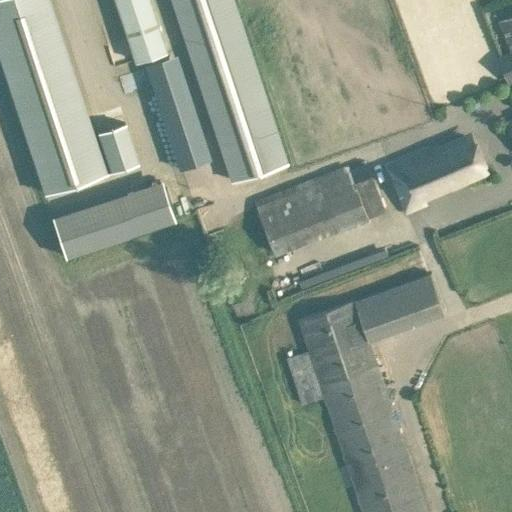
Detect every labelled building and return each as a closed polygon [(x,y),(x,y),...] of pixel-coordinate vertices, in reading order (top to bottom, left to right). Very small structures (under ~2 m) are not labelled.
[(92,132),(48,0),(0,0),(0,56),(30,147),(40,179),(44,191),(138,160),(125,122),(125,121),(98,130),(109,162),(103,164),(92,132)] [(120,0),(140,58),(171,48),(155,0),(120,0)] [(175,0),(234,178),(288,160),(234,0),(175,0)] [(511,47),(511,51),(501,56),(511,81),(511,80),(511,15),(501,21),(511,47)] [(473,128),(387,164),(408,213),(431,204),(428,198),(492,172),(473,128)] [(367,161),(250,201),(267,251),(384,212),(367,161)] [(160,179),(43,212),(55,254),(179,219),(170,186),(162,188),(160,179)] [(434,272),(358,298),(369,331),(446,305),(434,272)] [(427,511),(356,299),(300,318),(364,511),(427,511)]
